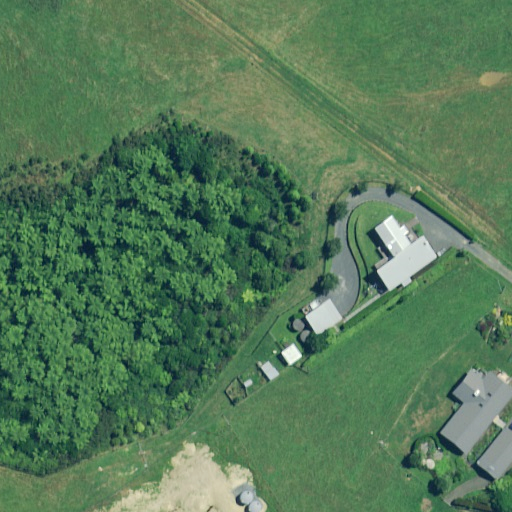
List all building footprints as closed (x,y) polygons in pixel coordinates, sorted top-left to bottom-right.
[(399,227),(395,230),(387,217),(370,229),(391,259),(372,271),(386,291),(398,283),(401,287),(408,282),(405,277),(433,258),(419,237),(406,246),(399,236),(404,233),(399,227)] [(309,304),(299,311),(303,317),(302,318),(315,336),(339,319),(326,301),(313,310),(309,304)] [(299,357),(291,345),(279,353),(287,365),(299,357)] [(277,374),(267,361),(258,368),(269,381),(277,374)] [(480,380),(469,370),(449,394),(461,404),(437,434),(463,455),(511,394),(511,392),(486,372),(480,380)] [(511,459),(511,435),(504,428),(474,464),(494,481),(511,459)]
